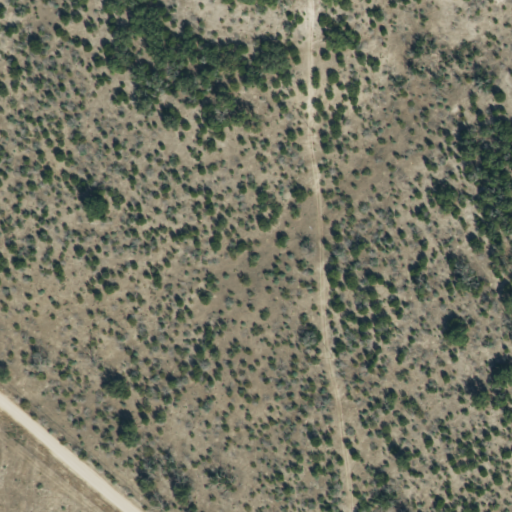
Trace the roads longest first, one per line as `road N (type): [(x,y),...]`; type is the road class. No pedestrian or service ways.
road 1 (residential): [(371,511),(326,0)]
road 2 (residential): [(0,430),(97,511)]
